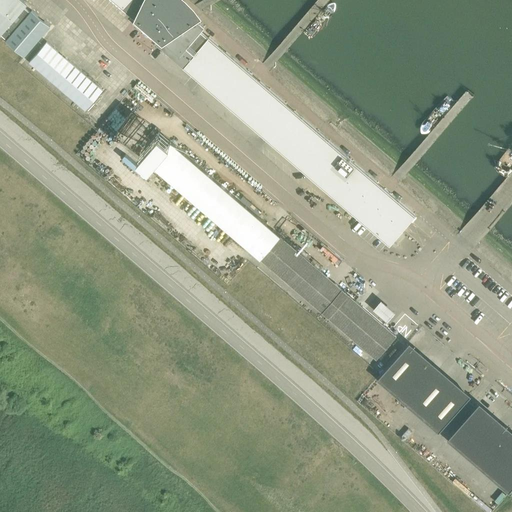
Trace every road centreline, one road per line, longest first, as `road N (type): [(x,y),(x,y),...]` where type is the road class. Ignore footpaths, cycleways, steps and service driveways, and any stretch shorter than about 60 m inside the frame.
road 1 (unclassified): [(74,0),(106,43),(331,238),(355,256),(414,277),(511,362)]
road 2 (tertiary): [(418,511),(293,392),(0,139)]
